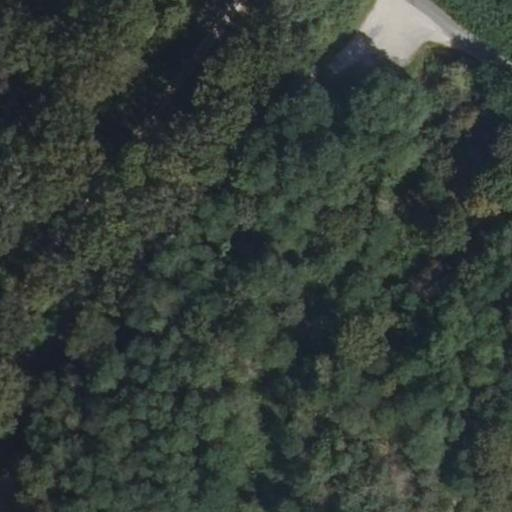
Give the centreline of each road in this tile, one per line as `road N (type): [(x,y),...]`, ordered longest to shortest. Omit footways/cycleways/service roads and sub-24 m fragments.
road 1 (track): [(395,0),(112,289),(50,346),(0,366)]
road 2 (track): [(235,0),(0,318)]
road 3 (unclassified): [(415,0),(511,73)]
